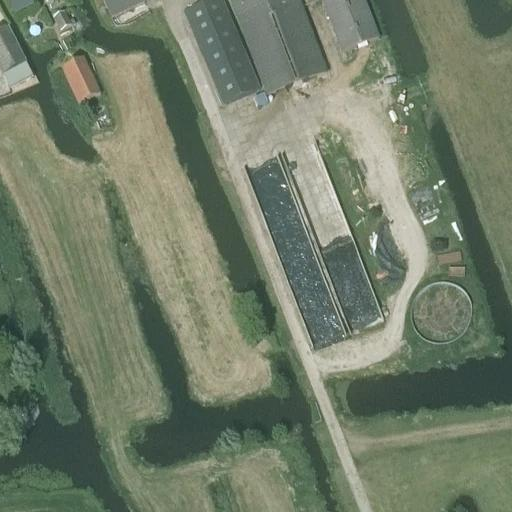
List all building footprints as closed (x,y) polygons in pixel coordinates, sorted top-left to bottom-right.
[(111,19),(144,4),(142,0),(108,0),(109,0),(103,3),(111,19)] [(217,0),(182,16),(194,41),(223,108),(260,92),(219,0),(217,0)] [(228,0),(266,98),(325,75),(296,0),(228,0)] [(320,0),(341,55),(377,41),(361,0),(320,0)] [(59,35),(63,33),(71,29),(64,14),(52,20),(59,35)] [(33,77),(6,28),(0,31),(0,71),(10,90),(33,77)] [(81,60),(63,69),(59,71),(77,107),(99,96),(81,60)] [(100,104),(82,111),(91,134),(109,126),(100,104)]
